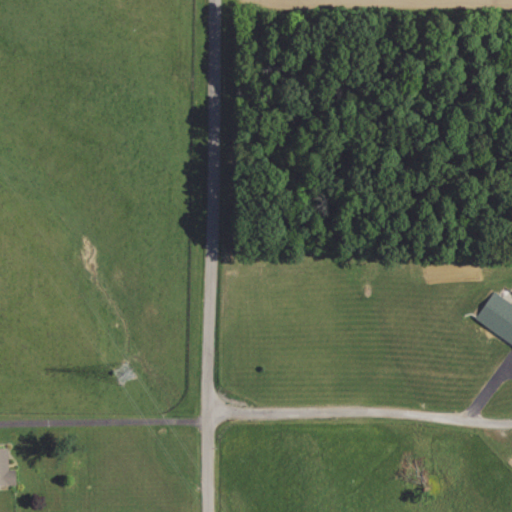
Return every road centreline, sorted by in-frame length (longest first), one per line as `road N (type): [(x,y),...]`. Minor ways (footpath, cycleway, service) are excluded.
road 1 (residential): [(204,511),(196,350),(212,0)]
road 2 (residential): [(203,409),(511,421)]
